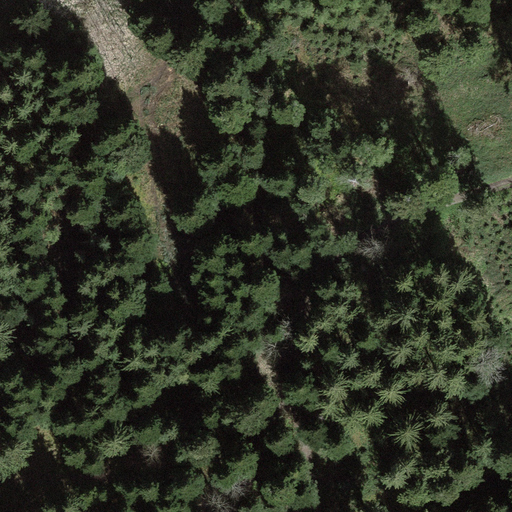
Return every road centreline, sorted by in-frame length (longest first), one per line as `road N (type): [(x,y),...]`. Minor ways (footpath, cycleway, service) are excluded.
road 1 (track): [(511,177),(338,250),(309,284),(286,367)]
road 2 (track): [(224,511),(263,441),(286,367)]
road 3 (track): [(312,511),(286,367)]
